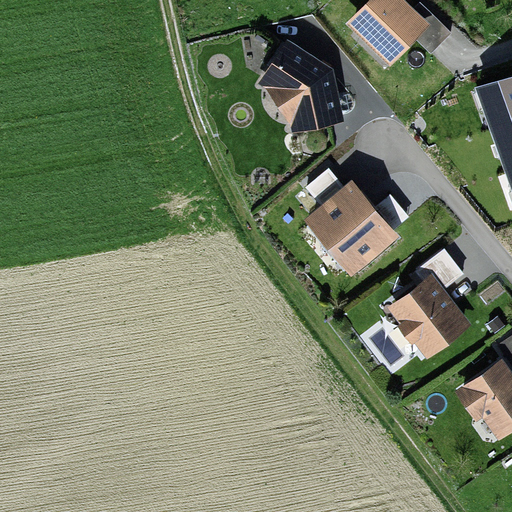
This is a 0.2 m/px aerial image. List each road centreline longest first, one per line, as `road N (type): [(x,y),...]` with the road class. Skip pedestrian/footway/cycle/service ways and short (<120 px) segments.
road 1 (track): [(160,0),(175,74),(244,229),(456,511)]
road 2 (residential): [(511,273),(401,140)]
